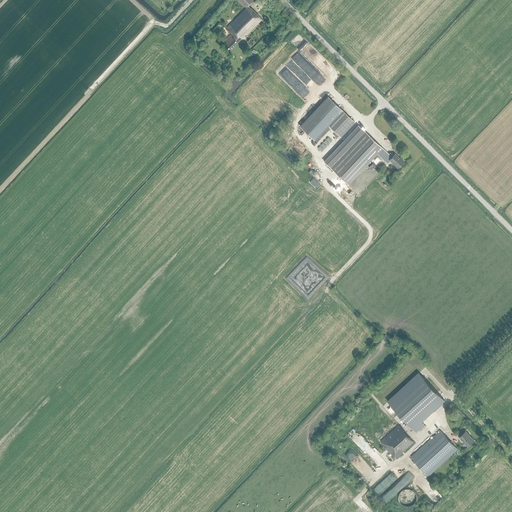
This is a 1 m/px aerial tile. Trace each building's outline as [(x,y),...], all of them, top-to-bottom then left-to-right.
[(262,20),(248,6),(254,1),(252,0),(239,0),(239,1),(246,9),(224,29),(229,34),(222,41),(229,48),(230,50),(241,39),(242,39),(243,37),(262,20)] [(355,122),(328,97),(300,126),(315,140),(329,126),(341,137),(355,122)] [(358,125),(324,161),(331,168),(349,184),(371,161),(378,154),(379,155),(388,164),(391,161),(399,168),(405,162),(401,159),(395,154),(393,156),(390,154),(389,155),(365,132),(358,125)] [(317,146),(321,150),(332,139),(328,135),(317,146)] [(424,425),(421,421),(444,400),(419,373),(388,401),(416,432),(424,425)] [(415,442),(401,424),(382,440),(396,458),(415,442)] [(356,430),(350,435),(367,453),(372,447),(356,430)] [(458,449),(441,430),(411,457),(428,476),(458,449)] [(469,447),(475,441),(466,431),(460,437),(469,447)] [(362,467),(368,462),(355,447),(349,451),(362,467)] [(416,500),(410,487),(399,493),(405,505),(416,500)]
